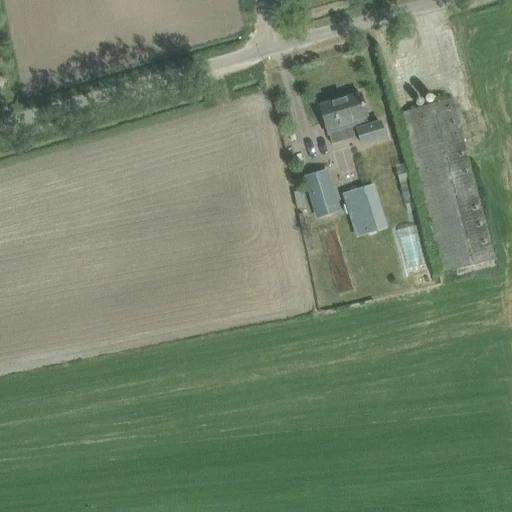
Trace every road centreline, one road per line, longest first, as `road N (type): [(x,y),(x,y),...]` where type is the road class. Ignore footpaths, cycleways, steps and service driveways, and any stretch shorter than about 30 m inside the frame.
road 1 (unclassified): [(0,134),(281,52)]
road 2 (unclassified): [(281,52),(460,0)]
